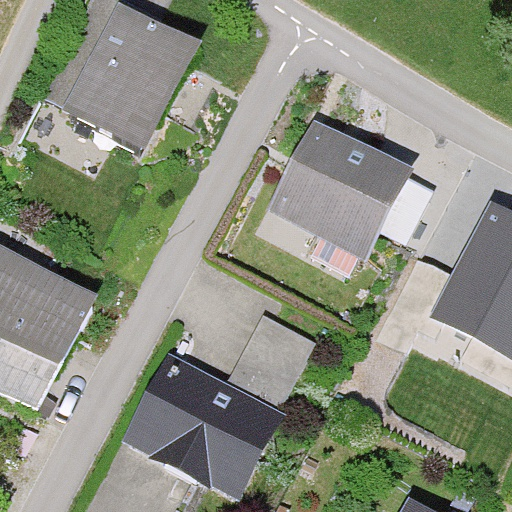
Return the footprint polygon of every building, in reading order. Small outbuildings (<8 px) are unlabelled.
[(52,125),(139,160),(183,50),(96,15),(52,125)] [(259,211),(357,260),(399,177),(301,128),(259,211)] [(511,248),(492,238),(440,335),(511,373),(511,248)] [(0,357),(42,378),(76,308),(0,270),(0,357)] [(261,308),(235,369),(287,391),(313,330),(261,308)] [(132,454),(238,510),(278,435),(172,379),(132,454)]
